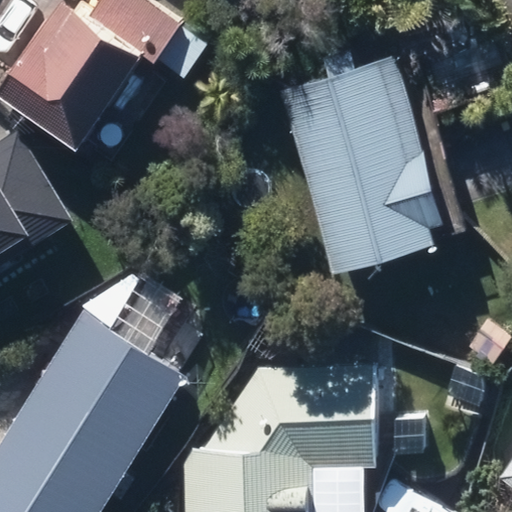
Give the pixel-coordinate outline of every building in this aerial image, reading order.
[(54,1),(0,81),(0,98),(87,158),(155,57),(180,76),(202,42),(175,24),(176,21),(145,0),(95,0),(85,15),(71,4),(66,10),(54,1)] [(279,89),(329,271),(432,241),(426,220),(437,218),(392,56),(353,67),(348,49),(322,56),(327,75),(279,89)] [(65,219),(12,128),(0,134),(0,254),(1,256),(65,219)] [(250,325),(268,295),(248,282),(230,313),(250,325)] [(0,511),(89,511),(179,369),(79,306),(0,431),(0,511)] [(462,345),(485,362),(505,336),(481,319),(462,345)] [(336,511),(334,464),(377,462),(373,362),(261,367),(206,443),(187,450),(188,511),(336,511)] [(511,446),(492,475),(511,489),(511,446)]
